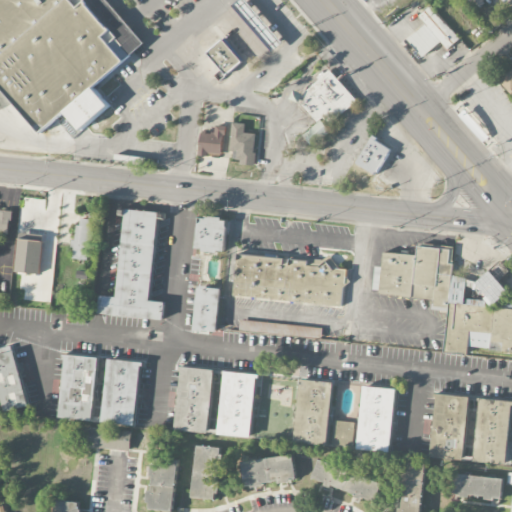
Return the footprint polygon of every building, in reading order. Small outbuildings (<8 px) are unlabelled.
[(0,0),(0,85),(41,133),(125,61),(104,37),(112,30),(88,1),(80,8),(73,0),(0,0)] [(246,0),(240,0),(234,6),(273,52),(284,43),(246,0)] [(430,6),(419,16),(426,24),(409,39),(424,57),(441,43),(447,50),(459,40),(430,6)] [(223,40),(208,53),(226,75),(242,62),(223,40)] [(330,70),(306,91),(305,96),(303,95),(304,93),(295,90),(292,99),(300,102),(319,123),(305,136),(315,148),(333,132),(323,120),(329,126),(357,101),(330,70)] [(511,94),(511,70),(499,81),(510,96),(511,94)] [(233,123),(230,151),(234,151),(233,159),(241,160),(241,164),(255,166),(256,153),(254,153),(256,135),(245,134),(246,124),(233,123)] [(226,126),(216,125),(215,133),(212,132),(212,134),(206,134),(206,132),(201,131),(199,155),(208,156),(208,152),(222,153),(223,135),(225,135),(226,126)] [(374,136),(357,164),(375,175),(391,150),(376,141),(378,139),(374,136)] [(99,314),(163,321),(165,302),(151,301),(159,213),(126,209),(117,297),(101,295),(99,314)] [(11,213),(0,212),(0,233),(10,234),(11,213)] [(90,260),(92,215),(90,215),(90,220),(78,219),(77,241),(73,241),(72,260),(90,260)] [(196,250),(225,253),(228,218),(199,216),(196,250)] [(41,241),(17,240),(16,273),(40,274),(41,241)] [(468,355),(470,333),(492,334),(494,310),(492,307),(509,293),(491,271),(480,280),(452,278),(453,267),(449,263),(450,250),(417,247),(416,255),(384,253),(383,268),(376,267),(374,284),(380,279),(380,288),(380,296),(434,300),(433,310),(448,311),(445,353),(468,355)] [(343,306),(346,270),(334,269),(334,262),(237,255),(234,298),(343,306)] [(194,330),(216,332),(222,288),(199,286),(194,330)] [(256,332),(268,333),(269,324),(256,323),(256,332)] [(300,327),(300,326),(281,325),(280,336),(325,338),(326,329),(300,327)] [(30,406),(15,351),(0,354),(0,390),(6,413),(30,406)] [(60,419),(95,422),(99,357),(64,354),(60,419)] [(142,362),(108,359),(102,424),(136,428),(142,362)] [(215,370),(181,366),(175,430),(209,433),(215,370)] [(219,435),(253,438),(258,374),(223,371),(219,435)] [(294,443),(328,446),(334,382),(301,379),(294,443)] [(357,450),(390,454),(397,389),(364,385),(357,450)] [(471,397),(436,393),(430,458),(465,461),(471,397)] [(473,462),(506,466),(511,410),(511,400),(480,398),(473,462)] [(353,448),(354,422),(334,421),(333,447),(353,448)] [(130,451),(131,431),(84,428),(82,448),(130,451)] [(192,498),(219,501),(223,447),(196,445),(192,498)] [(245,488),(297,481),(294,455),(242,462),(245,488)] [(164,511),(174,511),(180,460),(151,457),(145,510),(164,511)] [(311,482),(378,502),(384,480),(318,460),(311,482)] [(422,511),(427,464),(405,462),(400,511),(422,511)] [(502,501),(504,478),(455,473),(452,496),(502,501)] [(53,511),(81,511),(83,502),(55,500),(53,511)]
